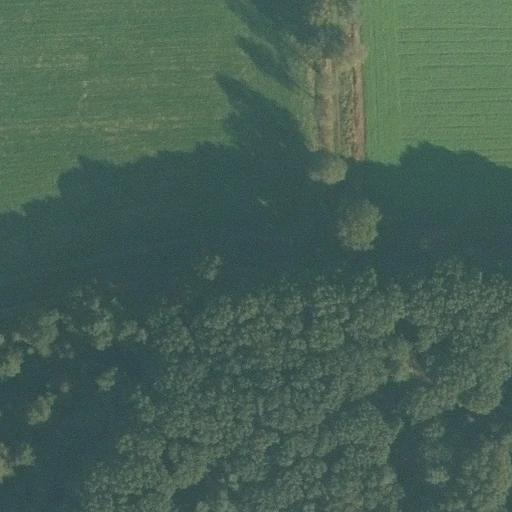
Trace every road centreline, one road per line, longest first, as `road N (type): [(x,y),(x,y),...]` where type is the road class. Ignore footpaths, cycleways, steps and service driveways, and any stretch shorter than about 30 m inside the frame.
road 1 (track): [(511,265),(179,274),(0,314)]
road 2 (track): [(0,296),(186,255),(333,252)]
road 3 (track): [(333,252),(327,0)]
road 4 (track): [(333,252),(511,248)]
